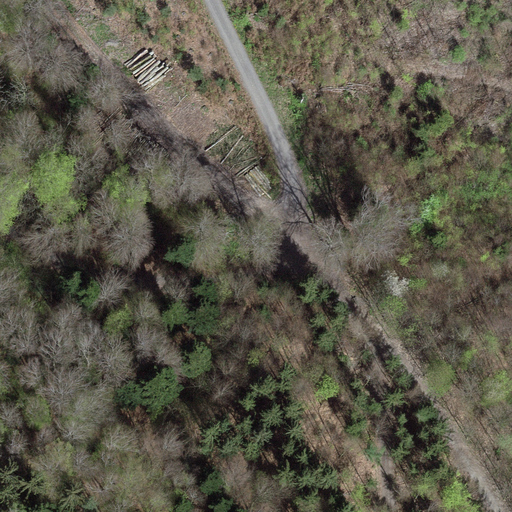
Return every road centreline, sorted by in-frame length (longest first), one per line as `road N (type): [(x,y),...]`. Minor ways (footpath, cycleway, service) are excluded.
road 1 (track): [(495,511),(306,242),(283,151),(217,0)]
road 2 (track): [(0,226),(55,261),(108,280),(156,285),(257,274),(306,242)]
road 3 (track): [(379,340),(390,511)]
